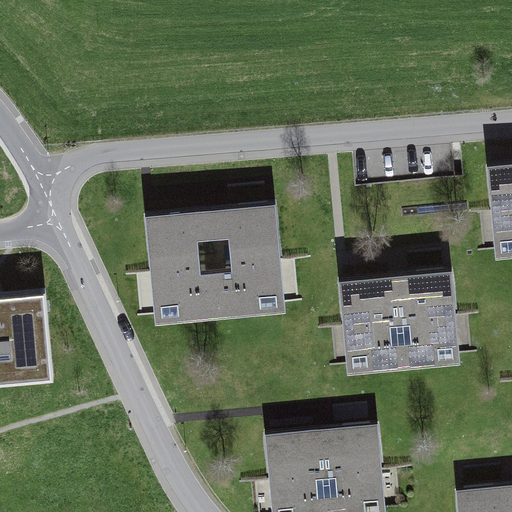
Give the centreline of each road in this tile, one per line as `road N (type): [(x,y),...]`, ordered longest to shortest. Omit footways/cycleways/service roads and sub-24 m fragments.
road 1 (residential): [(511,124),(88,159),(39,181)]
road 2 (residential): [(198,511),(134,396),(57,222)]
